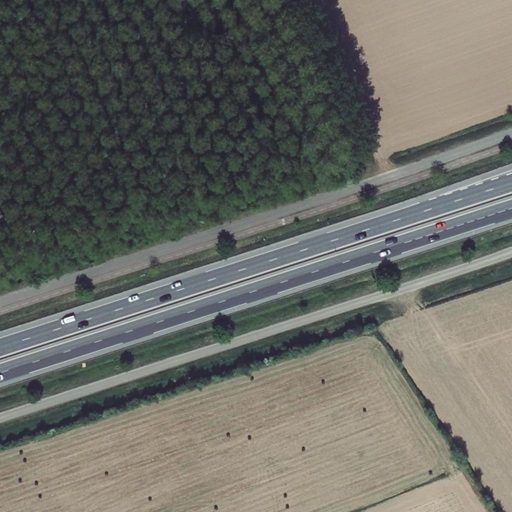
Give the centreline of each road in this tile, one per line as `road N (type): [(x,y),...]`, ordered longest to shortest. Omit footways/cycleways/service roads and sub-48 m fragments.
road 1 (trunk): [(511,182),(0,347)]
road 2 (trunk): [(0,373),(511,208)]
